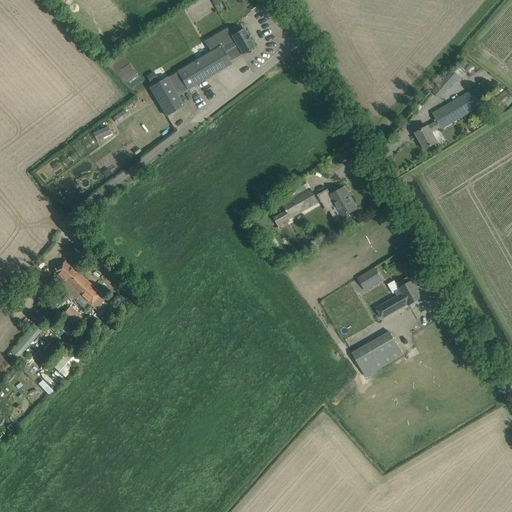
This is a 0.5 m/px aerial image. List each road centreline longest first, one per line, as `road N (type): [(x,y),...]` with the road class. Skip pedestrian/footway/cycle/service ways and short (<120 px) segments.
road 1 (tertiary): [(511,384),(299,39)]
road 2 (unclassified): [(73,209),(299,39)]
